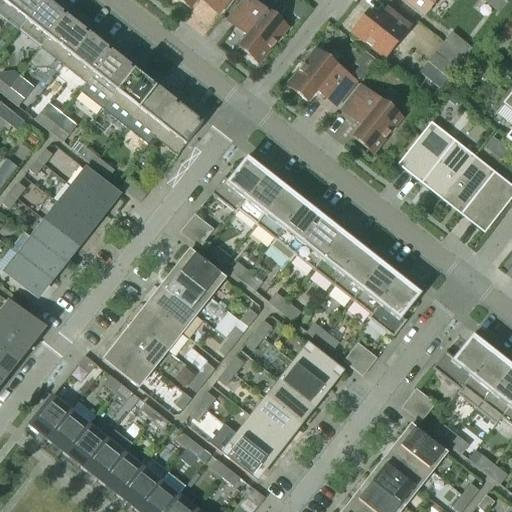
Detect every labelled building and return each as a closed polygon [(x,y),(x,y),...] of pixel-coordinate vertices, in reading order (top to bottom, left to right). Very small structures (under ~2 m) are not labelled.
[(0,19),(17,33),(43,1),(42,0),(41,2),(37,0),(5,0),(0,7),(0,19)] [(229,0),(174,0),(189,11),(197,0),(217,15),(229,0)] [(258,66),(286,30),(247,0),(244,0),(227,23),(246,38),(237,50),(258,66)] [(401,0),(423,16),(435,0),(401,0)] [(504,8),(493,0),(480,0),(499,14),(504,8)] [(28,66),(65,19),(65,18),(63,20),(60,18),(62,16),(43,1),(17,33),(40,51),(28,66)] [(384,60),(407,30),(385,12),(377,22),(367,14),(351,34),(384,60)] [(62,69),(88,36),(87,36),(86,38),(83,36),(85,34),(65,19),(28,66),(33,70),(48,70),(54,62),(62,69)] [(470,51),(450,35),(443,45),(463,60),(470,51)] [(85,86),(111,54),(110,54),(108,56),(106,54),(107,51),(88,36),(62,69),(85,86)] [(447,80),(463,60),(443,45),(428,64),(447,80)] [(354,84),(314,52),(286,88),(307,104),(316,93),(335,108),(354,84)] [(108,104),(133,72),(133,71),(131,73),(128,71),(130,69),(111,54),(85,86),(108,104)] [(130,122),(156,90),(155,89),(154,91),(151,89),(152,87),(133,72),(108,104),(130,122)] [(9,90),(0,83),(0,95),(3,98),(9,90)] [(372,156),(400,120),(360,89),(341,113),(360,128),(351,139),(372,156)] [(23,102),(9,90),(3,98),(17,109),(23,102)] [(153,140),(179,108),(178,107),(176,109),(174,107),(175,105),(156,90),(130,122),(153,140)] [(511,92),(501,106),(511,114),(511,130),(504,141),(511,146),(511,92)] [(176,158),(202,126),(200,125),(199,127),(196,125),(198,123),(179,108),(153,140),(176,158)] [(54,126),(40,115),(34,122),(48,133),(54,126)] [(68,137),(54,126),(48,133),(62,145),(68,137)] [(441,199),(471,162),(430,130),(401,167),(441,199)] [(99,162),(85,150),(79,158),(93,169),(99,162)] [(43,167),(52,157),(45,151),(36,162),(43,167)] [(35,178),(43,167),(36,162),(28,172),(35,178)] [(114,173),(99,162),(93,169),(108,181),(114,173)] [(234,215),(265,176),(252,166),(251,167),(244,162),(227,183),(223,180),(210,196),(234,215)] [(482,231),(511,194),(471,162),(441,199),(482,231)] [(116,196),(85,172),(71,189),(102,214),(116,196)] [(256,227),(284,191),(265,176),(234,215),(235,216),(237,212),(256,227)] [(146,196),(127,181),(119,190),(139,206),(146,196)] [(17,201),(25,191),(18,185),(10,196),(17,201)] [(102,214),(71,189),(57,206),(89,231),(102,214)] [(270,249),(303,206),(284,191),(256,227),(274,242),(269,248),(270,249)] [(9,211),(17,201),(10,196),(2,206),(9,211)] [(89,231),(57,206),(44,223),(75,248),(89,231)] [(289,264),(323,221),(303,206),(270,249),(289,264)] [(313,272),(342,236),(323,221),(289,264),(294,257),(313,272)] [(75,248),(44,223),(31,240),(62,265),(75,248)] [(205,241),(186,226),(179,235),(198,250),(205,241)] [(332,287),(361,251),(342,236),(313,272),(332,287)] [(62,265),(31,240),(17,257),(48,282),(62,265)] [(230,260),(218,251),(211,260),(222,269),(230,260)] [(352,302),(380,266),(361,251),(332,287),(352,302)] [(223,281),(189,254),(181,263),(182,264),(174,273),(209,300),(223,281)] [(48,282),(17,257),(3,275),(34,299),(48,282)] [(249,275),(237,266),(230,275),(242,284),(249,275)] [(368,321),(399,282),(380,266),(352,302),(370,317),(368,320),(368,321)] [(209,300),(174,273),(166,281),(168,282),(160,290),(194,318),(209,300)] [(261,284),(249,275),(242,284),(253,294),(261,284)] [(401,320),(414,304),(418,298),(411,293),(412,292),(399,282),(368,321),(392,340),(405,323),(401,320)] [(194,318),(160,290),(152,299),(153,300),(146,308),(180,336),(194,318)] [(287,305),(276,296),(268,305),(280,315),(287,305)] [(40,331),(31,323),(8,305),(0,315),(0,327),(26,348),(40,331)] [(292,324),(299,314),(287,305),(280,315),(292,324)] [(180,336),(146,308),(138,317),(139,318),(132,326),(166,353),(180,336)] [(246,330),(255,319),(247,313),(238,324),(246,330)] [(238,341),(246,330),(238,324),(230,334),(238,341)] [(262,342),(270,331),(262,324),(253,335),(262,342)] [(166,353),(132,326),(124,335),(125,336),(117,344),(152,371),(166,353)] [(318,345),(326,335),(314,326),(307,335),(318,345)] [(26,348),(0,327),(0,354),(13,365),(26,348)] [(253,352),(262,342),(253,335),(245,346),(253,352)] [(330,354),(338,345),(326,335),(318,345),(330,354)] [(459,393),(490,353),(478,343),(477,345),(470,339),(453,361),(444,354),(431,370),(439,376),(438,377),(441,379),(442,378),(459,392),(458,393),(459,393)] [(152,371),(117,344),(110,352),(111,353),(103,363),(138,390),(152,371)] [(341,374),(307,346),(292,365),(327,392),(333,383),(334,384),(341,374)] [(218,366),(227,355),(219,348),(210,359),(218,366)] [(476,411),(509,368),(497,359),(496,360),(491,357),(492,355),(490,353),(459,393),(457,396),(476,411)] [(0,381),(13,365),(0,354),(0,381)] [(369,370),(350,355),(343,364),(361,379),(369,370)] [(95,367),(92,365),(84,358),(77,367),(88,375),(95,367)] [(210,377),(218,366),(210,359),(201,370),(210,377)] [(233,377),(242,367),(234,360),(225,371),(233,377)] [(327,392),(292,365),(278,383),(312,410),(319,401),(320,402),(327,392)] [(495,426),(511,404),(511,372),(510,372),(511,370),(509,368),(476,411),(495,426)] [(225,388),(233,377),(225,371),(217,382),(225,388)] [(120,387),(109,379),(103,387),(114,395),(120,387)] [(312,410),(278,383),(264,401),(298,428),(305,419),(306,420),(312,410)] [(190,402),(199,391),(190,384),(182,395),(190,402)] [(131,396),(120,387),(114,395),(125,404),(131,396)] [(181,412),(190,402),(182,395),(173,406),(181,412)] [(205,413),(214,402),(206,396),(197,407),(205,413)] [(46,444),(70,414),(51,399),(28,428),(27,429),(46,444)] [(427,415),(408,400),(401,409),(419,424),(427,415)] [(298,428),(264,401),(250,419),(284,446),(291,437),(292,438),(298,428)] [(511,404),(495,426),(500,421),(501,422),(502,421),(511,428),(511,404)] [(156,416),(145,407),(139,415),(150,424),(156,416)] [(189,418),(197,424),(205,413),(197,407),(189,418)] [(64,458),(88,428),(70,414),(46,444),(64,458)] [(160,432),(167,424),(156,416),(150,424),(160,432)] [(284,446),(250,419),(235,437),(270,464),(276,455),(278,455),(284,446)] [(82,472),(106,442),(88,428),(64,458),(82,472)] [(445,456),(410,428),(402,437),(403,438),(396,447),(430,474),(445,456)] [(455,437),(443,428),(436,437),(448,447),(455,437)] [(185,452),(192,444),(181,435),(174,443),(185,452)] [(270,464),(235,437),(221,456),(256,483),(262,472),(264,473),(270,464)] [(467,447),(455,437),(448,447),(460,456),(467,447)] [(100,486),(124,456),(106,442),(82,472),(100,486)] [(196,460),(203,452),(192,444),(185,452),(196,460)] [(430,474),(396,447),(388,455),(389,456),(382,465),(416,492),(430,474)] [(118,500),(142,470),(124,456),(100,486),(118,500)] [(494,468),(482,458),(474,468),(486,477),(494,468)] [(228,472),(217,463),(210,472),(221,480),(228,472)] [(416,492),(382,465),(374,473),(375,474),(367,482),(402,510),(416,492)] [(505,477),(494,468),(486,477),(498,486),(505,477)] [(132,511),(137,511),(159,484),(142,470),(118,500),(132,511)] [(232,489),(239,480),(228,472),(221,480),(232,489)] [(400,511),(402,510),(367,482),(360,491),(361,492),(353,500),(367,511),(400,511)] [(166,511),(177,498),(159,484),(137,511),(166,511)] [(468,505),(477,494),(469,487),(460,498),(468,505)] [(264,501),(256,494),(253,492),(247,500),(258,509),(264,501)] [(194,511),(177,498),(166,511),(194,511)] [(455,511),(462,511),(468,505),(460,498),(452,509),(455,511)] [(480,511),(487,511),(493,504),(485,498),(476,509),(480,511)] [(367,511),(353,500),(346,509),(347,510),(344,511),(367,511)]
